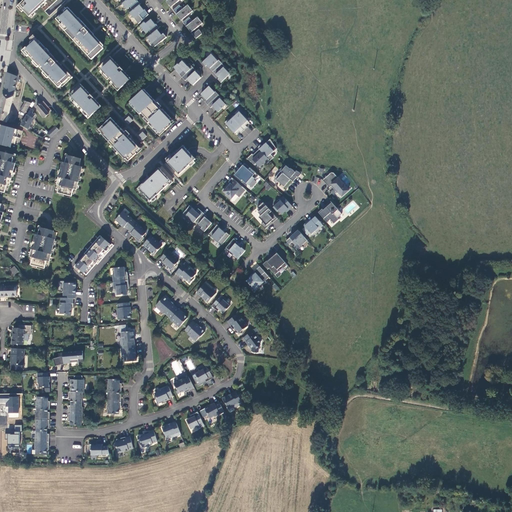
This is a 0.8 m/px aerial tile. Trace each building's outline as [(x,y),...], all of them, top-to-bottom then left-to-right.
[(23,0),(24,0),(19,5),(30,17),(47,0),(23,0)] [(130,7),(133,10),(140,5),(140,4),(137,0),(136,1),(135,0),(126,0),(125,1),(122,4),(127,9),(130,7)] [(130,13),(134,19),(134,18),(139,24),(149,14),(145,10),(144,10),(143,9),(140,5),(133,10),(130,13)] [(173,10),(176,14),(183,9),(179,5),(173,10)] [(183,9),(176,14),(181,20),(193,11),(188,5),(183,9)] [(78,19),(79,19),(68,7),(64,11),(65,13),(61,17),(60,15),(56,19),(92,57),(96,53),(94,52),(98,48),(100,50),(104,46),(90,31),(89,32),(85,28),(87,26),(82,21),(80,22),(78,19)] [(192,21),(186,26),(191,33),(203,23),(198,17),(192,21)] [(183,23),(186,26),(192,21),(190,18),(183,23)] [(144,22),(140,26),(146,33),(149,30),(152,34),(159,28),(156,24),(155,25),(151,19),(146,24),(144,22)] [(193,34),(196,39),(202,33),(199,29),(193,34)] [(157,30),(147,38),(152,43),(155,46),(159,42),(160,43),(167,37),(164,33),(162,35),(160,33),(157,30)] [(71,76),(54,57),(48,51),(48,52),(46,50),(46,49),(38,40),(38,41),(35,38),(22,51),(27,56),(28,55),(59,88),(71,76)] [(213,71),(222,63),(219,60),(218,61),(211,54),(202,62),(206,66),(207,65),(213,71)] [(131,79),(112,58),(108,62),(106,60),(99,67),(119,90),(131,79)] [(178,64),(174,68),(179,74),(182,77),(193,67),(189,63),(187,65),(183,61),(179,64),(178,64)] [(225,66),(222,63),(213,71),(219,78),(218,79),(221,82),(230,74),(224,67),(225,66)] [(196,71),(193,67),(182,77),(185,81),(188,78),(193,85),(201,78),(195,71),(196,71)] [(7,71),(3,93),(13,95),(18,75),(7,71)] [(90,117),(101,106),(82,86),(78,89),(77,88),(69,95),(90,117)] [(209,86),(201,94),(207,100),(205,102),(208,105),(219,95),(215,91),(214,92),(209,86)] [(144,89),(131,102),(140,111),(138,113),(140,115),(141,113),(145,117),(143,119),(148,124),(150,122),(160,132),(164,128),(166,130),(169,127),(167,125),(170,123),(168,122),(171,119),(163,109),(162,110),(160,108),(162,107),(158,103),(157,103),(144,89)] [(3,93),(0,105),(0,120),(6,122),(7,121),(14,123),(15,117),(9,115),(13,95),(3,93)] [(219,95),(208,105),(211,108),(213,106),(218,112),(226,105),(221,99),(222,99),(219,95)] [(30,103),(26,100),(20,110),(24,113),(30,103)] [(51,110),(43,101),(36,107),(44,117),(49,114),(48,113),(51,110)] [(30,109),(21,124),(28,128),(34,118),(33,118),(35,115),(31,112),(33,110),(30,109)] [(235,114),(232,117),(233,117),(245,130),(248,127),(246,125),(250,122),(238,110),(235,114)] [(125,121),(128,125),(133,121),(129,117),(125,121)] [(245,130),(233,117),(229,120),(229,119),(225,123),(236,135),(240,132),(241,133),(245,130)] [(111,118),(99,129),(102,133),(101,133),(125,160),(126,159),(128,161),(137,154),(136,153),(140,149),(128,136),(130,135),(126,131),(124,132),(111,118)] [(20,130),(0,124),(0,144),(11,147),(12,143),(16,144),(20,130)] [(55,126),(48,133),(52,137),(59,130),(55,126)] [(143,132),(139,136),(143,140),(147,136),(143,132)] [(262,145),(258,148),(260,150),(271,161),(274,158),(271,155),(277,149),(273,142),(271,144),(268,142),(263,147),(262,145)] [(186,169),(196,160),(185,148),(182,150),(181,149),(171,158),(166,162),(179,175),(186,169)] [(271,161),(260,150),(255,154),(256,155),(254,156),(253,154),(248,158),(248,159),(251,163),(252,162),(255,166),(256,164),(259,167),(266,162),(268,164),(271,161)] [(15,155),(1,151),(0,153),(0,191),(5,192),(7,185),(10,186),(16,163),(13,162),(15,155)] [(82,159),(68,155),(66,163),(63,162),(57,184),(60,185),(58,193),(72,196),(74,189),(77,190),(83,167),(80,166),(82,159)] [(260,177),(245,164),(235,175),(242,181),(242,180),(249,186),(255,179),(256,180),(259,176),(260,177)] [(280,171),(281,171),(294,182),(297,179),(295,178),(297,176),(299,178),(302,174),(299,172),(291,169),(285,165),(280,171)] [(139,190),(150,202),(169,184),(168,184),(171,181),(160,170),(158,173),(157,171),(141,186),(142,188),(139,190)] [(294,182),(281,171),(275,179),(288,189),(294,182)] [(340,179),(335,173),(332,173),(324,181),(330,188),(332,187),(338,194),(339,193),(343,197),(350,191),(343,182),(342,183),(339,180),(340,179)] [(246,191),(232,178),(229,183),(230,184),(228,187),(227,186),(222,191),(227,195),(226,196),(231,200),(236,195),(240,198),(246,191)] [(268,190),(272,186),(266,181),(263,185),(268,190)] [(293,207),(284,197),(280,200),(281,201),(274,208),(278,212),(279,211),(282,215),(289,210),(290,211),(293,207)] [(343,215),(332,202),(326,207),(327,208),(324,211),(323,210),(319,213),(328,223),(331,220),(335,225),(340,220),(338,219),(343,215)] [(264,203),(258,208),(261,211),(258,213),(261,216),(259,218),(264,223),(262,225),(266,230),(269,227),(268,226),(271,224),(269,222),(271,221),(273,223),(278,219),(264,203)] [(190,206),(183,214),(186,216),(185,217),(190,222),(191,221),(194,224),(203,213),(198,209),(196,212),(194,211),(195,210),(190,206)] [(128,229),(135,222),(128,214),(126,215),(123,212),(120,216),(119,215),(115,220),(124,228),(125,226),(128,229)] [(206,216),(203,213),(195,222),(202,228),(201,229),(204,233),(212,224),(205,218),(206,216)] [(324,226),(317,218),(313,221),(312,220),(308,223),(309,224),(308,225),(307,224),(304,226),(306,228),(303,230),(308,236),(311,233),(312,235),(315,232),(316,233),(324,226)] [(135,222),(128,229),(132,232),(131,234),(140,242),(144,238),(143,237),(146,233),(143,230),(143,229),(135,222)] [(220,228),(217,225),(209,235),(221,246),(230,236),(226,233),(226,234),(219,229),(220,228)] [(54,231),(40,227),(38,234),(35,234),(29,256),(32,257),(30,265),(45,268),(47,261),(50,262),(55,239),(52,238),(54,231)] [(299,231),(287,242),(290,245),(293,243),(296,246),(298,245),(301,248),(308,241),(299,231)] [(100,236),(85,254),(86,255),(76,267),(86,275),(99,261),(98,260),(101,257),(101,258),(104,255),(103,254),(106,251),(107,252),(109,249),(108,248),(111,245),(100,236)] [(163,246),(151,236),(143,245),(154,255),(163,246)] [(226,248),(231,252),(229,253),(237,260),(245,251),(232,240),(226,248)] [(175,257),(168,250),(161,258),(164,261),(163,262),(172,271),(176,266),(175,265),(179,261),(176,259),(175,257)] [(288,266),(277,253),(272,257),(273,258),(271,260),(270,260),(263,265),(268,271),(270,269),(276,276),(279,273),(278,271),(282,267),(284,270),(288,266)] [(184,264),(176,273),(179,276),(179,277),(183,280),(184,278),(190,283),(194,279),(193,278),(196,274),(188,267),(187,267),(184,264)] [(19,272),(14,267),(10,270),(14,276),(19,272)] [(125,273),(124,267),(114,268),(115,274),(113,275),(113,279),(118,279),(118,281),(128,280),(127,272),(125,273)] [(254,273),(257,276),(259,279),(265,273),(260,268),(254,273)] [(252,277),(250,279),(251,280),(248,282),(251,287),(250,288),(255,293),(259,290),(258,288),(262,285),(263,286),(267,283),(266,282),(270,278),(265,273),(259,279),(257,276),(254,278),(252,277)] [(128,280),(118,281),(118,284),(114,285),(114,289),(117,289),(117,295),(127,294),(127,289),(129,288),(128,280)] [(206,282),(197,293),(208,303),(216,293),(212,290),(213,289),(206,282)] [(76,283),(64,283),(63,298),(73,298),(76,298),(76,283)] [(17,287),(5,287),(5,285),(0,284),(0,297),(5,297),(16,296),(17,287)] [(156,306),(156,307),(164,314),(165,313),(168,316),(176,307),(173,304),(170,301),(169,301),(164,297),(156,306)] [(219,298),(212,306),(218,311),(219,309),(224,313),(230,306),(225,301),(227,300),(224,297),(221,300),(219,298)] [(63,298),(61,298),(61,303),(60,303),(60,314),(65,314),(65,316),(71,316),(71,308),(74,308),(74,303),(73,303),(73,298),(63,298)] [(130,307),(129,303),(118,304),(119,313),(117,313),(118,320),(124,319),(124,320),(131,319),(130,314),(131,314),(130,307)] [(176,307),(168,316),(171,319),(171,320),(179,327),(188,318),(182,313),(183,312),(180,309),(179,310),(176,307)] [(238,314),(228,321),(231,325),(230,326),(233,330),(235,328),(236,329),(235,333),(242,334),(243,330),(248,326),(241,317),(240,318),(238,314)] [(196,324),(193,321),(185,330),(192,336),(191,337),(196,341),(200,337),(201,337),(205,332),(201,329),(202,328),(197,323),(196,324)] [(14,332),(13,345),(24,345),(24,340),(29,340),(30,334),(32,334),(32,325),(22,325),(22,328),(15,328),(15,332),(14,332)] [(135,346),(134,331),(121,332),(122,337),(120,338),(121,347),(135,346)] [(253,331),(243,338),(246,341),(246,342),(250,347),(251,347),(252,348),(252,351),(253,353),(257,353),(258,352),(259,347),(260,347),(261,343),(258,340),(259,338),(256,334),(256,335),(253,331)] [(137,361),(135,346),(121,347),(122,357),(124,357),(124,362),(137,361)] [(26,349),(13,348),(12,370),(18,370),(18,369),(25,369),(26,349)] [(60,357),(54,359),(56,367),(64,364),(71,363),(79,362),(84,362),(83,351),(63,353),(64,357),(60,357)] [(179,359),(171,363),(175,375),(184,372),(179,359)] [(195,374),(200,382),(205,380),(206,382),(213,378),(208,369),(206,370),(204,366),(200,368),(201,371),(195,374)] [(48,373),(38,373),(38,383),(39,384),(39,388),(44,388),(44,389),(50,388),(50,385),(49,384),(49,383),(50,383),(50,377),(48,377),(48,373)] [(194,387),(189,377),(184,379),(184,378),(179,381),(179,380),(174,382),(175,383),(174,383),(176,388),(175,388),(178,394),(185,391),(186,393),(190,390),(194,387)] [(108,383),(108,391),(120,391),(122,391),(122,383),(120,383),(120,379),(109,379),(109,383),(108,383)] [(83,384),(84,380),(74,380),(74,384),(70,384),(70,392),(83,392),(84,392),(84,384),(83,384)] [(173,396),(169,386),(159,390),(158,392),(155,393),(157,398),(155,399),(158,404),(169,399),(169,398),(173,396)] [(120,391),(108,391),(108,395),(107,395),(107,402),(121,402),(121,394),(120,394),(120,391)] [(236,391),(223,398),(229,409),(233,407),(234,408),(243,404),(236,391)] [(83,392),(70,392),(69,392),(69,399),(71,399),(71,402),(82,403),(82,399),(83,399),(83,392)] [(48,397),(37,397),(37,401),(36,401),(36,409),(37,409),(48,409),(50,409),(50,401),(48,401),(48,397)] [(82,403),(71,402),(71,405),(69,405),(69,413),(83,414),(83,407),(82,407),(82,403)] [(121,402),(107,402),(107,410),(108,410),(108,414),(119,414),(119,410),(121,410),(121,402)] [(214,403),(204,409),(206,414),(208,414),(210,418),(214,416),(215,417),(224,412),(219,402),(215,405),(214,403)] [(48,409),(37,409),(37,413),(36,413),(36,420),(50,420),(50,412),(48,412),(48,409)] [(202,421),(198,412),(191,415),(192,418),(187,420),(191,429),(197,426),(198,428),(202,426),(200,422),(202,421)] [(83,414),(69,413),(68,421),(70,421),(70,425),(81,426),(81,421),(82,422),(83,414)] [(50,420),(36,420),(35,426),(36,426),(36,431),(47,431),(47,428),(49,428),(50,420)] [(181,434),(176,421),(162,427),(167,438),(171,437),(172,438),(181,434)] [(14,434),(5,434),(5,439),(8,439),(8,452),(20,453),(21,425),(15,425),(14,434)] [(158,442),(154,430),(149,431),(144,432),(145,434),(138,437),(140,443),(141,442),(142,447),(143,447),(144,448),(148,446),(148,445),(153,444),(153,443),(158,442)] [(47,434),(47,431),(36,431),(36,435),(35,435),(35,441),(49,442),(49,434),(47,434)] [(129,450),(134,448),(131,437),(126,438),(126,437),(121,438),(121,441),(120,441),(117,439),(114,445),(117,447),(118,453),(129,450)] [(49,442),(35,441),(35,449),(36,449),(36,453),(47,454),(47,450),(49,450),(49,442)] [(102,444),(90,444),(90,450),(91,450),(91,455),(102,455),(109,454),(107,445),(102,446),(102,444)]
